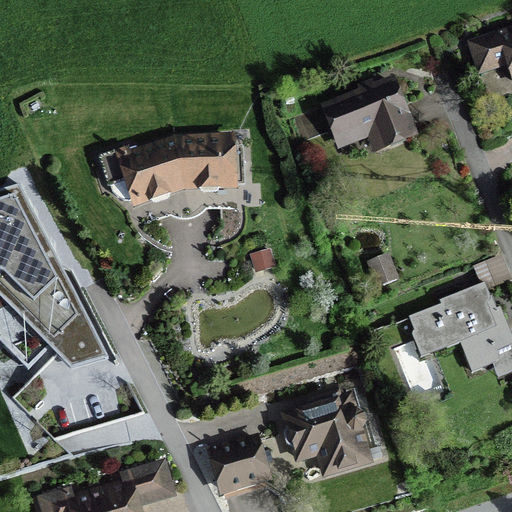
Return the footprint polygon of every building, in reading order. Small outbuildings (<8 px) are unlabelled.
[(508,62),(511,73),(511,36),(502,40),(501,35),(471,45),(480,71),(508,62)] [(384,147),(410,136),(390,85),(325,111),(337,142),(376,126),(384,147)] [(133,201),(134,204),(181,189),(241,186),(240,160),(230,161),(229,141),(173,144),(126,159),(124,152),(99,160),(107,187),(109,186),(111,195),(116,199),(121,202),(127,202),(133,201)] [(20,184),(0,190),(0,341),(28,371),(48,349),(68,371),(108,360),(20,184)] [(377,288),(395,280),(389,264),(370,272),(377,288)] [(488,300),(483,286),(438,304),(439,307),(407,320),(412,334),(411,336),(410,338),(419,360),(458,345),(470,375),(492,366),(494,364),(496,360),(496,358),(495,355),(511,347),(511,345),(498,311),(486,316),(483,309),(487,305),(488,300)] [(321,408),(284,418),(287,428),(283,437),(285,446),(294,451),(297,462),(320,455),(319,454),(335,449),(338,460),(363,453),(357,432),(359,432),(363,425),(361,418),(354,414),(352,415),(347,398),(336,402),(335,397),(319,402),(321,408)] [(209,455),(221,493),(265,480),(254,442),(209,455)] [(134,511),(133,507),(169,496),(160,467),(122,478),(125,488),(71,504),(68,494),(40,502),(43,511),(134,511)]
